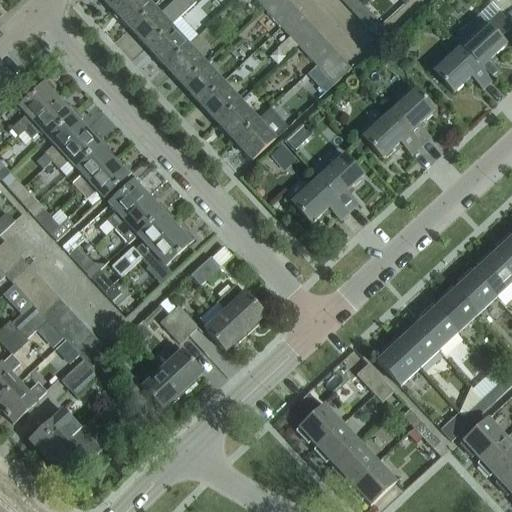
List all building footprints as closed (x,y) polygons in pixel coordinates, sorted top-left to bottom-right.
[(100,0),(111,11),(123,0),(100,0)] [(129,30),(152,9),(143,0),(123,0),(111,11),(129,30)] [(152,9),(129,30),(146,49),(169,28),(195,4),(191,0),(175,0),(158,16),(152,9)] [(263,10),(274,0),(255,0),(254,1),(263,10)] [(272,20),(289,3),(286,0),(274,0),(263,10),(272,20)] [(341,0),(355,14),(363,6),(357,0),(341,0)] [(280,29),(298,13),(289,3),(272,20),(280,29)] [(363,6),(355,14),(373,33),(381,25),(363,6)] [(289,38),(307,22),(298,13),(280,29),(289,38)] [(478,18),(452,41),(459,50),(490,84),(499,76),(487,63),(505,47),(498,39),(511,27),(499,13),(485,25),(478,18)] [(298,48),(316,31),(307,22),(289,38),(298,48)] [(163,68),(186,46),(169,28),(146,49),(163,68)] [(307,57),(324,41),(316,31),(298,48),(307,57)] [(315,67),(333,50),(324,41),(307,57),(315,67)] [(181,87),(204,65),(186,46),(163,68),(181,87)] [(325,77),(342,60),(333,50),(315,67),(325,77)] [(482,91),(490,84),(459,50),(433,73),(453,95),(470,78),(482,91)] [(334,87),(352,71),(342,60),(325,77),(334,87)] [(198,105),(221,84),(204,65),(181,87),(198,105)] [(23,133),(57,102),(50,94),(54,90),(47,82),(18,109),(25,117),(10,131),(17,139),(23,133)] [(216,124),(239,103),(221,84),(198,105),(216,124)] [(388,115),(419,149),(428,141),(416,129),(434,112),(414,91),(388,115)] [(46,140),(75,113),(69,106),(65,109),(57,102),(23,133),(31,141),(40,133),(46,140)] [(233,143),(256,121),(239,103),(216,124),(233,143)] [(51,163),(85,132),(78,124),(81,120),(75,113),(46,140),(53,147),(44,155),(51,163)] [(411,157),(419,149),(388,115),(362,139),(382,160),(399,144),(411,157)] [(256,121),(233,143),(251,162),(274,141),(256,121)] [(74,170),(103,143),(96,136),(92,140),(85,132),(51,163),(58,171),(67,163),(74,170)] [(79,194),(113,162),(105,154),(109,150),(103,143),(74,170),(80,177),(71,185),(79,194)] [(281,146),(269,158),(284,174),(296,162),(281,146)] [(316,181),(348,215),(357,207),(345,194),(362,178),(343,157),(316,181)] [(113,162),(79,194),(86,201),(95,193),(102,201),(131,174),(124,166),(120,170),(113,162)] [(0,166),(0,183),(8,176),(0,166)] [(33,196),(42,188),(27,172),(18,180),(33,196)] [(112,232),(147,199),(140,191),(144,188),(136,180),(107,207),(115,215),(105,224),(112,232)] [(340,223),(348,215),(316,181),(305,191),(291,205),(310,226),(328,210),(340,223)] [(13,198),(22,190),(14,182),(6,190),(13,198)] [(22,190),(13,198),(21,207),(30,199),(22,190)] [(147,199),(112,232),(119,239),(126,247),(165,210),(158,204),(155,207),(147,199)] [(132,249),(111,269),(120,279),(140,260),(141,261),(175,229),(168,221),(171,218),(165,210),(126,247),(136,238),(142,245),(135,252),(132,249)] [(41,229),(50,221),(42,212),(33,221),(41,229)] [(0,221),(0,227),(5,232),(12,225),(5,217),(0,221)] [(49,237),(58,229),(50,221),(41,229),(49,237)] [(66,221),(58,229),(49,237),(55,243),(72,227),(66,221)] [(175,229),(141,261),(148,269),(157,261),(164,268),(165,267),(169,271),(180,261),(177,257),(193,242),(186,234),(182,237),(175,229)] [(68,258),(77,250),(84,243),(77,235),(61,250),(68,258)] [(511,241),(510,239),(508,236),(495,248),(497,251),(491,257),(511,279),(511,241)] [(236,240),(224,250),(233,260),(245,249),(236,240)] [(0,264),(12,253),(4,244),(0,247),(0,264)] [(76,266),(84,257),(77,250),(68,258),(76,266)] [(0,274),(3,277),(20,261),(12,253),(0,264),(0,274)] [(511,279),(491,257),(489,254),(476,266),(478,269),(472,274),(472,275),(495,300),(511,284),(511,279)] [(84,257),(76,266),(84,274),(93,266),(84,257)] [(219,269),(210,259),(190,277),(200,287),(219,269)] [(10,285),(28,269),(20,261),(3,277),(10,285)] [(18,294),(35,278),(28,269),(10,285),(18,294)] [(472,275),(472,274),(470,272),(457,284),(459,286),(453,292),(476,318),(495,300),(472,275)] [(26,302),(43,286),(35,278),(18,294),(26,302)] [(104,279),(96,287),(104,295),(113,287),(104,279)] [(34,310),(51,294),(43,286),(26,302),(31,308),(34,310)] [(113,287),(104,295),(112,304),(121,296),(113,287)] [(216,305),(244,336),(264,318),(243,295),(235,287),(216,305)] [(453,292),(451,289),(438,301),(440,304),(434,310),(433,310),(457,336),(476,318),(453,292)] [(179,309),(188,299),(178,290),(169,300),(179,309)] [(41,318),(58,302),(51,294),(34,310),(39,316),(41,318)] [(49,327),(66,311),(58,302),(41,318),(46,324),(49,327)] [(225,354),(244,336),(216,305),(199,320),(206,329),(204,331),(225,354)] [(433,310),(434,310),(431,307),(419,319),(421,322),(415,327),(414,328),(438,353),(457,336),(433,310)] [(39,316),(34,310),(31,308),(10,328),(18,336),(39,316)] [(169,318),(189,338),(198,330),(178,309),(169,318)] [(58,336),(75,320),(66,311),(49,327),(58,336)] [(46,324),(41,318),(39,316),(18,336),(25,344),(46,324)] [(180,346),(189,338),(169,318),(161,326),(180,346)] [(66,345),(83,329),(75,320),(58,336),(66,345)] [(414,328),(415,327),(412,325),(400,337),(402,339),(396,345),(395,345),(419,371),(438,353),(414,328)] [(74,354),(91,338),(83,329),(66,345),(74,354)] [(82,362),(99,346),(91,338),(74,354),(82,362)] [(395,345),(396,345),(393,342),(381,354),(383,357),(376,364),(399,389),(419,371),(395,345)] [(201,375),(181,353),(173,345),(164,353),(172,361),(161,371),(181,393),(201,375)] [(90,371),(107,355),(99,346),(82,362),(83,363),(90,371)] [(0,402),(18,386),(9,377),(20,367),(11,357),(0,366),(0,402)] [(69,391),(90,371),(83,363),(62,383),(69,391)] [(129,393),(139,384),(120,364),(110,372),(129,393)] [(374,396),(386,386),(367,366),(355,377),(374,396)] [(98,380),(90,371),(69,391),(77,399),(98,380)] [(162,412),(181,393),(161,371),(141,390),(162,412)] [(511,372),(500,384),(507,391),(511,386),(511,372)] [(495,403),(507,391),(500,384),(488,395),(495,403)] [(18,386),(0,402),(0,412),(12,426),(46,395),(37,386),(26,396),(18,386)] [(386,386),(374,396),(381,404),(392,393),(386,386)] [(136,420),(122,406),(116,399),(108,407),(128,428),(136,420)] [(316,450),(342,426),(324,407),(295,433),(307,446),(310,443),(316,449),(316,450)] [(462,419),(468,427),(481,415),(475,408),(462,419)] [(413,430),(420,423),(409,411),(402,418),(413,430)] [(47,463),(84,429),(83,428),(79,431),(62,413),(29,444),(47,463)] [(457,438),(468,427),(462,419),(450,430),(457,438)] [(479,464),(505,440),(486,420),(460,444),(479,464)] [(424,442),(432,435),(420,423),(413,430),(424,442)] [(334,469),(359,445),(342,426),(316,450),(316,449),(313,452),(325,465),(328,462),(334,468),(334,469)] [(84,429),(47,463),(64,481),(84,462),(87,465),(103,450),(84,429)] [(432,435),(424,442),(432,451),(440,444),(432,435)] [(497,483),(511,469),(511,448),(505,440),(479,464),(496,483),(497,483)] [(352,488),(377,464),(359,445),(334,469),(334,468),(331,471),(343,484),(345,481),(351,487),(352,488)] [(352,488),(351,487),(349,490),(360,503),(363,500),(370,507),(395,484),(377,464),(352,488)] [(511,469),(497,483),(496,483),(511,499),(511,469)]
